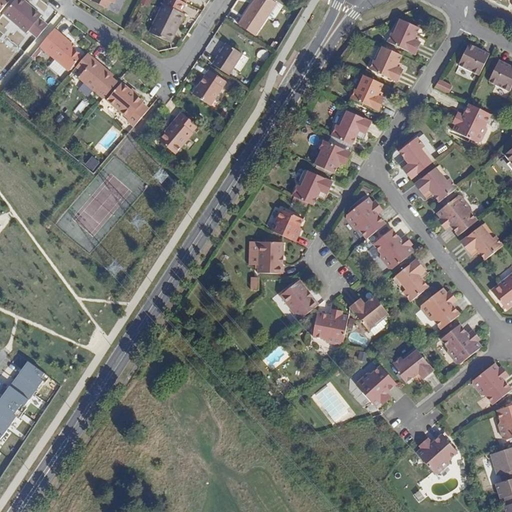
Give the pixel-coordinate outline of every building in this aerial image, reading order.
[(0,0),(0,11),(8,2),(5,0),(0,0)] [(28,31),(37,39),(48,26),(39,18),(42,16),(23,0),(15,0),(3,14),(26,34),(28,31)] [(91,0),(91,1),(106,9),(110,2),(113,3),(115,0),(91,0)] [(186,3),(179,0),(168,0),(166,6),(163,5),(149,33),(170,43),(175,34),(172,33),(177,23),(179,25),(185,14),(181,13),(186,3)] [(270,0),(254,0),(238,25),(254,36),(276,4),(270,0)] [(414,40),(416,35),(419,28),(400,19),(393,34),(392,33),(387,42),(415,55),(421,43),(417,41),(414,40)] [(71,44),(54,29),(39,47),(68,70),(81,56),(73,49),(69,46),(71,44)] [(458,65),(479,75),(490,54),(469,44),(458,65)] [(225,45),(213,65),(228,75),(242,54),(225,45)] [(401,55),(382,47),(375,61),(374,60),(369,69),(397,82),(403,70),(399,68),(396,67),(398,63),(401,55)] [(87,54),(76,68),(82,72),(78,78),(103,100),(117,83),(111,77),(103,72),(105,69),(87,54)] [(511,66),(499,60),(489,82),(509,92),(511,86),(511,66)] [(113,75),(105,69),(103,72),(111,77),(113,75)] [(209,71),(193,95),(210,106),(226,81),(209,71)] [(383,84),(364,75),(357,90),(355,89),(351,98),(379,111),(384,99),(380,97),(378,96),(379,91),(383,84)] [(434,87),(449,93),(452,85),(438,79),(434,87)] [(133,127),(149,109),(142,104),(143,102),(138,97),(129,90),(120,83),(106,100),(129,120),(126,122),(133,127)] [(129,90),(138,97),(140,95),(132,89),(129,90)] [(484,125),(489,114),(469,104),(468,103),(462,114),(462,115),(464,117),(462,121),(457,118),(454,123),(451,130),(475,142),(479,140),(485,129),(484,125)] [(331,136),(352,145),(356,136),(359,131),(366,134),(372,122),(347,111),(340,126),(336,125),(331,136)] [(462,115),(462,114),(456,111),(451,122),(454,123),(457,118),(462,121),(464,117),(462,115)] [(166,133),(165,133),(158,141),(175,155),(193,134),(192,132),(197,126),(181,112),(175,119),(177,121),(166,133)] [(163,132),(165,133),(166,133),(177,121),(175,119),(163,132)] [(364,140),(366,134),(359,131),(356,136),(364,140)] [(403,169),(411,180),(432,163),(421,149),(425,147),(417,137),(399,152),(405,160),(409,164),(403,169)] [(315,165),(334,174),(338,166),(340,162),(343,163),(346,165),(352,153),(324,140),(320,149),(322,150),(315,165)] [(409,164),(405,160),(399,164),(403,169),(409,164)] [(439,202),(457,188),(450,179),(447,181),(436,168),(415,184),(423,195),(429,190),(433,195),(439,202)] [(293,196),(314,206),(318,195),(320,191),(323,192),(328,194),(333,182),(308,171),(301,187),(298,185),(293,196)] [(427,200),(433,195),(429,190),(423,195),(427,200)] [(459,236),(478,221),(470,211),(470,207),(462,197),(458,196),(437,213),(441,219),(445,223),(449,220),(452,224),(450,225),(450,226),(459,236)] [(357,234),(364,244),(383,229),(386,226),(385,226),(383,227),(380,224),(377,219),(381,216),(366,203),(345,220),(344,224),(353,234),(357,234)] [(386,208),(381,216),(377,219),(380,224),(383,227),(385,226),(386,226),(394,217),(386,208)] [(300,226),(302,227),(305,220),(282,210),(272,231),(293,241),(297,232),(300,226)] [(445,223),(441,219),(438,221),(445,230),(450,226),(450,225),(452,224),(449,220),(445,223)] [(479,252),(485,260),(503,246),(496,236),(493,239),(482,226),(461,242),(469,253),(475,248),(479,252)] [(393,269),(414,252),(410,246),(406,242),(402,245),(399,242),(401,240),(400,239),(393,229),(374,244),(381,254),(381,258),(389,268),(393,269)] [(406,242),(410,246),(412,244),(405,235),(400,239),(401,240),(399,242),(402,245),(406,242)] [(258,265),(259,242),(248,241),(247,264),(256,265),(258,265)] [(279,274),(280,242),(259,242),(258,265),(256,265),(256,273),(279,274)] [(475,248),(469,253),(473,257),(479,252),(475,248)] [(411,302),(429,287),(423,280),(419,275),(425,270),(417,259),(396,276),(406,290),(403,292),(411,302)] [(419,275),(423,280),(429,275),(425,270),(419,275)] [(492,292),(505,308),(511,303),(511,273),(509,276),(510,278),(492,292)] [(257,290),(257,281),(249,281),(249,290),(257,290)] [(294,314),(299,320),(318,306),(298,281),(281,294),(296,312),(294,314)] [(441,330),(460,315),(452,305),(452,304),(449,306),(447,302),(451,298),(448,294),(443,288),(422,305),(421,309),(430,320),(434,320),(441,330)] [(452,304),(452,305),(458,301),(450,292),(448,294),(451,298),(447,302),(449,306),(452,304)] [(388,313),(375,297),(369,302),(365,305),(363,302),(360,299),(350,307),(369,331),(377,325),(375,323),(388,313)] [(343,311),(332,309),(330,316),(331,316),(330,318),(335,319),(336,314),(342,315),(343,311)] [(340,345),(344,343),(349,316),(342,315),(336,314),(335,319),(330,318),(331,316),(330,316),(317,313),(313,337),(325,339),(327,343),(340,345)] [(468,335),(468,334),(460,325),(442,340),(449,349),(449,354),(456,363),(461,364),(482,347),(477,341),(474,337),(469,341),(466,337),(468,335)] [(473,330),(468,334),(468,335),(466,337),(469,341),(474,337),(477,341),(480,339),(473,330)] [(424,379),(434,371),(417,350),(404,361),(401,357),(392,365),(406,383),(414,377),(419,373),(424,379)] [(28,361),(15,380),(34,394),(43,382),(45,383),(49,377),(28,361)] [(511,389),(504,380),(504,379),(501,381),(498,377),(503,374),(499,369),(495,364),(474,380),(473,384),(481,395),(485,395),(493,405),(511,389)] [(388,392),(397,384),(381,366),(372,374),(368,374),(358,383),(357,387),(375,407),(381,402),(385,398),(381,394),(385,391),(387,393),(388,392)] [(504,379),(504,380),(509,376),(502,367),(499,369),(503,374),(498,377),(501,381),(504,379)] [(419,373),(414,377),(419,383),(424,379),(419,373)] [(34,394),(15,380),(1,398),(23,413),(27,408),(25,406),(34,394)] [(385,398),(381,402),(384,405),(392,397),(388,392),(387,393),(385,391),(381,394),(385,398)] [(23,413),(1,398),(0,399),(0,424),(7,430),(16,418),(18,419),(23,413)] [(511,405),(497,410),(501,422),(499,425),(503,438),(506,440),(511,438),(511,405)] [(426,445),(422,448),(417,453),(435,473),(439,474),(449,465),(449,461),(458,452),(455,449),(459,446),(453,440),(450,443),(445,438),(442,434),(433,443),(432,443),(434,446),(430,449),(426,445)] [(450,443),(453,440),(448,435),(445,438),(450,443)] [(420,446),(422,448),(426,445),(430,449),(434,446),(432,443),(433,443),(428,438),(420,446)] [(511,473),(511,472),(511,471),(511,450),(483,459),(489,480),(491,480),(493,486),(511,480),(511,473)] [(495,501),(497,508),(511,503),(511,480),(493,486),(488,488),(492,502),(495,501)] [(511,511),(511,503),(497,508),(494,509),(495,511),(511,511)]
